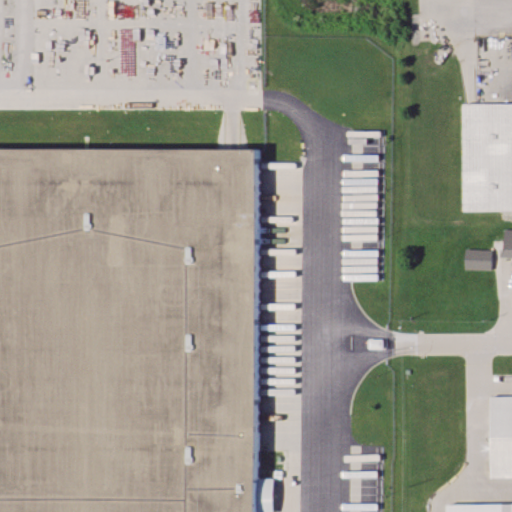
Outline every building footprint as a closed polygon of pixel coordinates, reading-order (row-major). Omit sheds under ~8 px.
[(511,209),(464,210),(463,104),(511,103),(511,209)] [(258,511),(0,511),(0,149),(258,149),(258,511)] [(511,258),(503,258),(504,227),(511,227),(511,258)] [(465,270),(466,249),(491,250),(490,271),(465,270)] [(511,475),(492,475),(492,397),(511,397),(511,475)]
